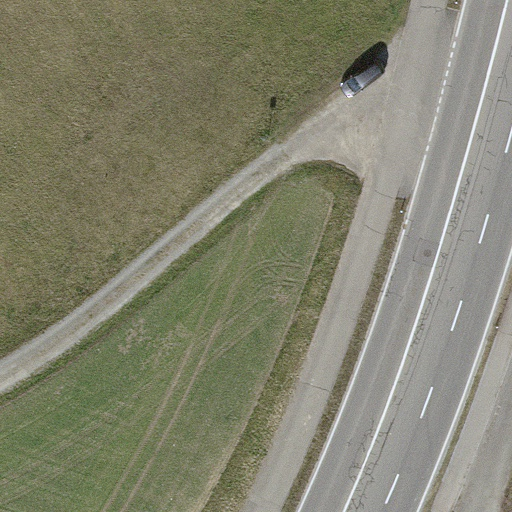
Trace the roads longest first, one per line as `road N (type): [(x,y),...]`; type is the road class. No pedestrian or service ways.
road 1 (track): [(0,376),(305,143),(358,126),(496,115)]
road 2 (track): [(430,0),(362,255),(261,511)]
road 3 (primary): [(362,511),(437,317),(511,57)]
